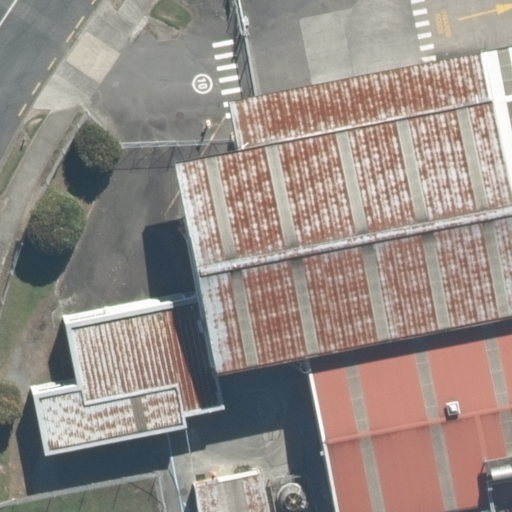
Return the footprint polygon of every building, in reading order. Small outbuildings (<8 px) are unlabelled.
[(511,196),(511,45),(483,52),(511,196)] [(217,374),(304,355),(511,315),(511,196),(483,52),(259,96),(230,101),(240,151),(175,164),(201,294),(217,374)] [(76,382),(30,391),(43,455),(185,427),(183,416),(223,408),(217,374),(201,294),(64,321),(76,382)] [(511,315),(304,355),(334,511),(385,511),(511,487),(511,315)] [(271,511),(263,470),(194,484),(199,511),(511,511),(511,487),(385,511),(271,511)]
